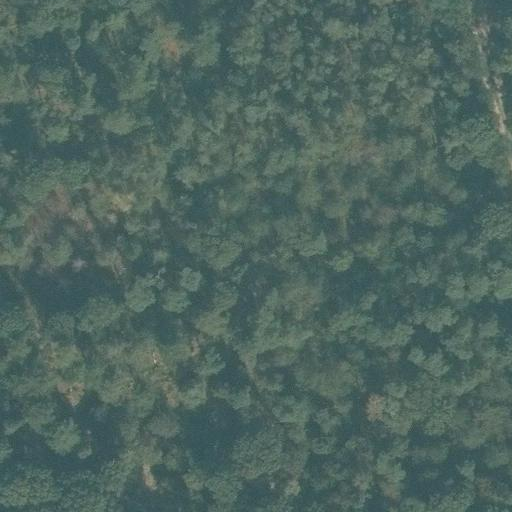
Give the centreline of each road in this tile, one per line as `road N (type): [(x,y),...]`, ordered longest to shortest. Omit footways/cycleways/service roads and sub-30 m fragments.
road 1 (track): [(0,167),(179,120),(172,27),(263,0)]
road 2 (track): [(477,0),(511,122)]
